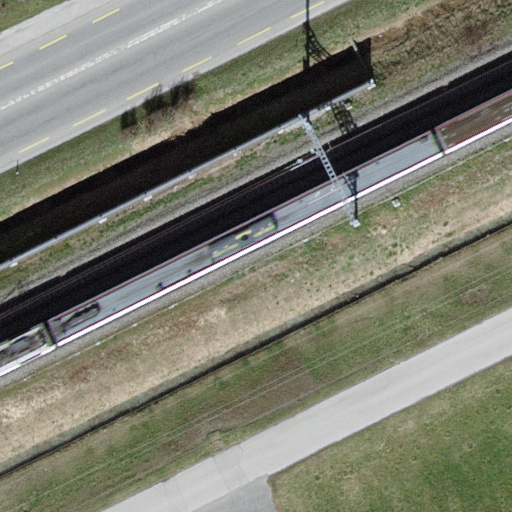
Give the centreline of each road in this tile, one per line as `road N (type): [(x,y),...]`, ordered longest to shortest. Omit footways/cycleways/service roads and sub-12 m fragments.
road 1 (unclassified): [(148,511),(511,333)]
road 2 (primary): [(215,0),(0,106)]
